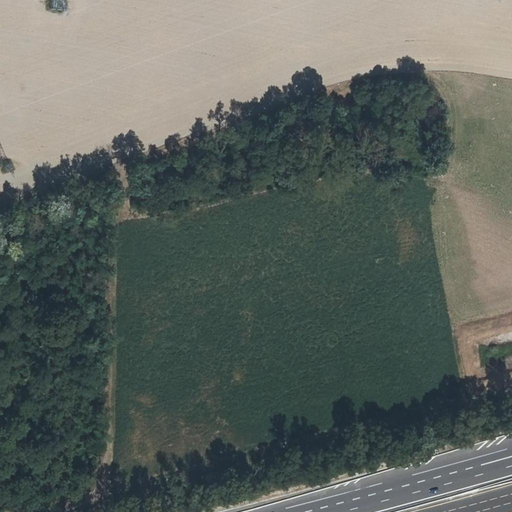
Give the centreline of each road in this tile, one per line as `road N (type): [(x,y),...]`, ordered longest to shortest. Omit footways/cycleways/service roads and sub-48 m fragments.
road 1 (track): [(49,511),(98,491),(109,460),(108,258),(127,168),(318,92)]
road 2 (track): [(114,215),(191,208),(340,176),(410,176),(511,200)]
